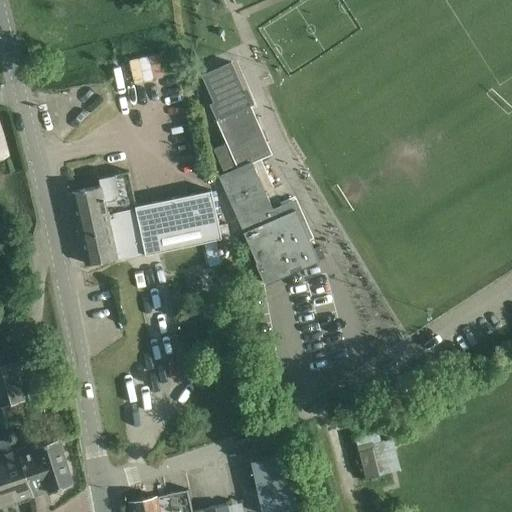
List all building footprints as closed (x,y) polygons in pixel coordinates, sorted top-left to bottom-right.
[(237,167),(218,176),(257,263),(256,263),(265,283),(325,257),(320,246),(313,249),(309,240),(313,239),(295,199),(272,209),(251,162),(271,154),(260,129),(255,131),(251,122),(256,120),(249,104),(247,105),(241,92),(243,91),(230,63),(201,75),(213,102),(209,104),(237,167)] [(100,186),(70,193),(77,227),(110,220),(114,240),(121,239),(123,245),(132,243),(135,257),(221,238),(211,190),(136,206),(128,171),(98,177),(100,186)] [(77,227),(85,263),(116,257),(116,261),(135,257),(132,243),(123,245),(121,239),(114,240),(110,220),(77,227)] [(213,242),(205,244),(206,252),(215,250),(213,242)] [(0,379),(19,375),(24,373),(18,348),(0,352),(0,379)] [(225,371),(233,369),(228,351),(220,354),(225,371)] [(0,379),(0,407),(25,401),(19,375),(0,379)] [(354,441),(363,479),(380,476),(380,474),(401,469),(393,438),(384,441),(382,434),(354,441)] [(19,451),(32,496),(72,483),(58,438),(39,444),(19,451)] [(0,456),(0,507),(32,496),(19,451),(0,456)] [(285,454),(251,461),(262,511),(275,511),(297,507),(285,454)] [(131,511),(192,511),(187,489),(167,494),(157,497),(156,496),(129,502),(131,511)] [(242,511),(241,501),(193,511),(242,511)]
